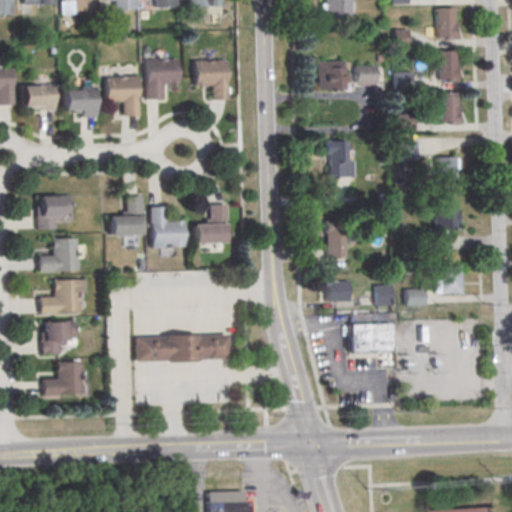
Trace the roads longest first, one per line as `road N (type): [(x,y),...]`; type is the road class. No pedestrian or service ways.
road 1 (residential): [(488,0),(505,439)]
road 2 (tertiary): [(279,334),(260,0)]
road 3 (residential): [(0,185),(33,158),(186,153)]
road 4 (tertiary): [(2,456),(193,449)]
